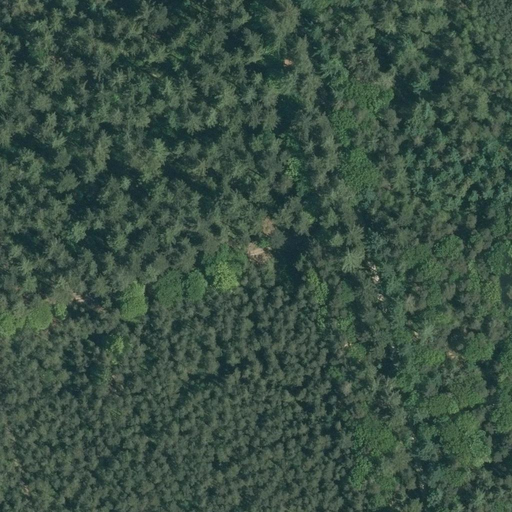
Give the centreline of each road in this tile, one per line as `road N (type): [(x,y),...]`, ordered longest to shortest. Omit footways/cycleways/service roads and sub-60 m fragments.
road 1 (track): [(293,0),(355,204),(429,511)]
road 2 (track): [(0,321),(359,222)]
